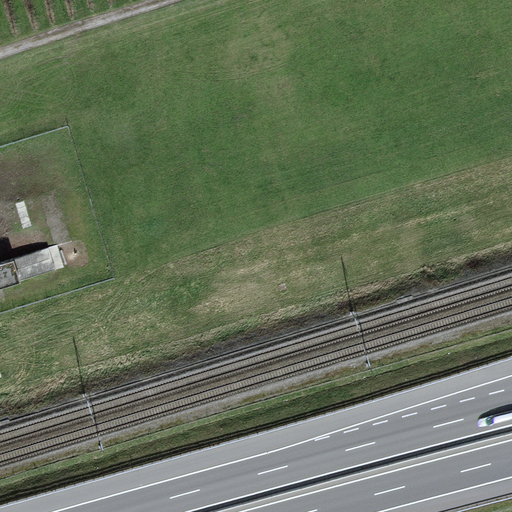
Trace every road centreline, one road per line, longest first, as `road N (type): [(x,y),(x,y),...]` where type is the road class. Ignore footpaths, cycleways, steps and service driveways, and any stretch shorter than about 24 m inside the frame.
road 1 (motorway): [(511,405),(116,511)]
road 2 (motorway): [(311,511),(511,459)]
road 3 (track): [(0,60),(173,0)]
